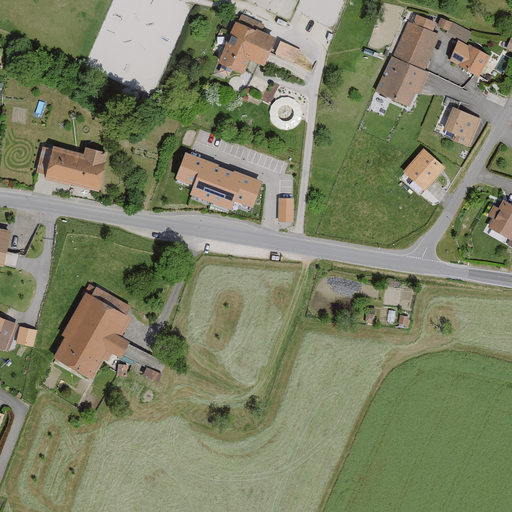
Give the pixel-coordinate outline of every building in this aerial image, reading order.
[(437,24),(417,15),(413,24),(408,22),(393,57),(391,56),(375,92),(410,108),(416,94),(420,96),(430,74),(425,72),(440,36),(433,32),(437,24)] [(472,33),(441,18),(437,27),(468,42),(472,33)] [(276,40),(236,22),(218,65),(243,76),(249,62),(264,68),(276,40)] [(281,42),(275,54),(295,63),(301,50),(281,42)] [(490,58),(469,46),(468,47),(459,42),(448,61),(479,78),(490,58)] [(483,118),(459,108),(450,129),(458,133),(456,138),(472,144),(483,118)] [(89,153),(46,142),(37,174),(105,192),(116,154),(91,147),(89,153)] [(446,169),(423,149),(402,173),(425,192),(446,169)] [(262,184),(186,154),(175,180),(194,187),(190,196),(231,212),(234,202),(253,210),(262,184)] [(511,200),(508,198),(502,209),(497,206),(492,215),(497,217),(492,227),(511,237),(511,200)] [(293,199),(279,199),(278,223),(292,223),(293,199)] [(0,266),(4,267),(11,232),(0,229),(0,266)] [(140,315),(90,290),(56,356),(96,378),(112,348),(127,356),(137,337),(130,334),(140,315)] [(19,327),(0,318),(0,350),(7,354),(19,327)] [(37,330),(21,326),(17,344),(33,348),(37,330)]
